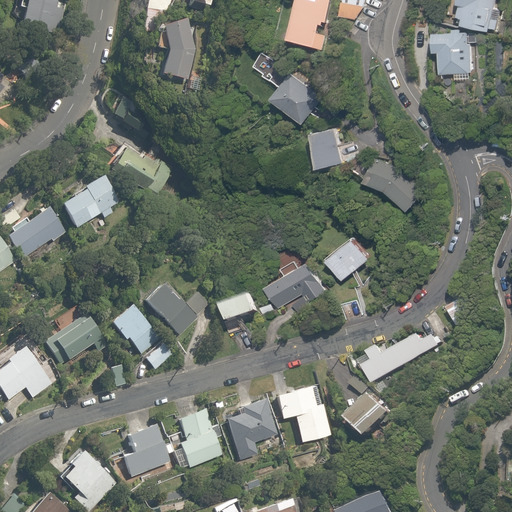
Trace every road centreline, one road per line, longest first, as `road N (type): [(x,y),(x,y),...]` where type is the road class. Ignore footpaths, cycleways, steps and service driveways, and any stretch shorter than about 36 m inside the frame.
road 1 (residential): [(0,454),(25,434),(415,319),(442,283),(458,240),(461,165)]
road 2 (residential): [(511,334),(506,363),(447,413),(426,473),(444,511)]
road 3 (tertiary): [(97,0),(75,90),(42,131),(0,162)]
road 4 (residential): [(399,0),(388,30),(392,66),(461,165)]
